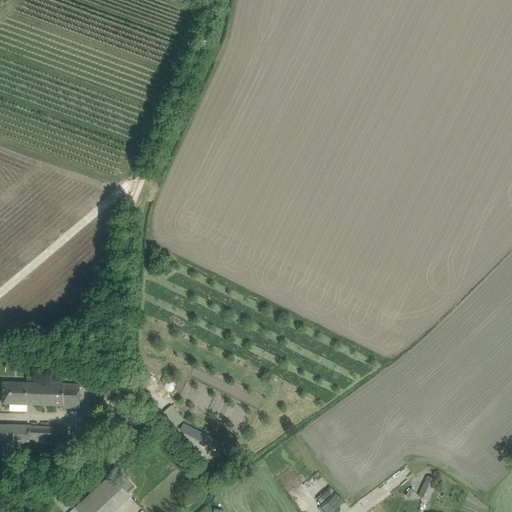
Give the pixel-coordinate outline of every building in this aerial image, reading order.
[(58,378),(49,378),(41,377),(41,384),(28,383),(27,405),(63,406),(63,408),(70,408),(80,408),(80,385),(58,384),(58,378)] [(27,405),(28,383),(3,383),(3,404),(10,404),(27,405)] [(172,404),(163,411),(176,427),(185,420),(172,404)] [(24,426),(10,425),(0,425),(0,433),(0,448),(23,450),(24,426)] [(30,426),(29,444),(43,445),(44,427),(30,426)] [(56,428),(55,446),(64,446),(65,428),(56,428)] [(111,475),(76,508),(79,511),(114,511),(131,497),(111,475)] [(427,475),(418,496),(422,497),(428,500),(437,479),(427,475)] [(411,489),(405,495),(409,498),(415,491),(412,488),(411,489)]
